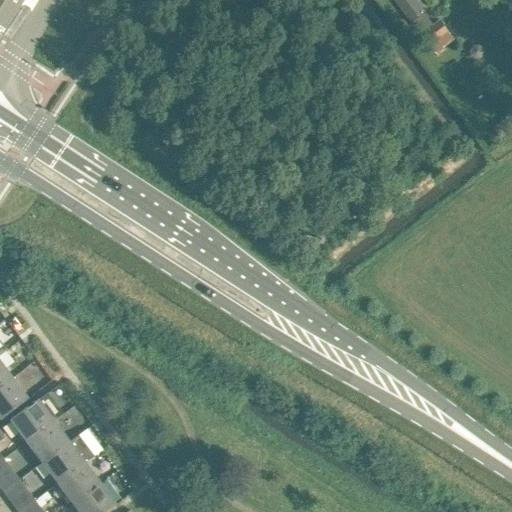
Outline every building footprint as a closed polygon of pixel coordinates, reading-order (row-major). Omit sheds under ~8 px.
[(413,0),(393,0),(410,23),(423,14),(413,0)] [(437,22),(418,36),(427,49),(446,35),(437,22)] [(473,49),(471,53),(471,57),(475,60),(479,59),(482,55),(482,51),(478,48),(473,49)] [(511,130),(511,129),(504,119),(493,128),(501,139),(511,130)] [(0,387),(13,378),(0,361),(0,387)] [(0,419),(1,421),(29,400),(13,378),(0,387),(0,419)] [(26,443),(54,422),(38,400),(10,421),(26,443)] [(42,463),(70,442),(54,422),(26,443),(42,463)] [(70,442),(42,463),(57,484),(85,463),(94,457),(79,436),(70,442)] [(0,461),(0,474),(10,467),(4,459),(0,461)] [(73,505),(101,484),(85,463),(57,484),(73,505)] [(3,492),(9,501),(26,488),(19,480),(3,492)] [(78,511),(107,511),(117,505),(101,484),(73,505),(78,511)] [(45,504),(40,497),(20,511),(37,511),(41,509),(40,508),(45,504)]
